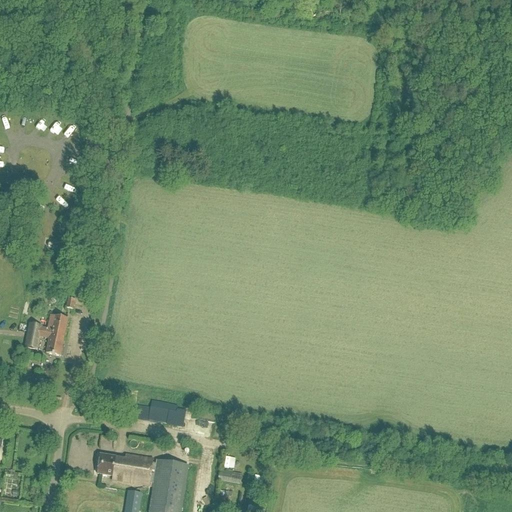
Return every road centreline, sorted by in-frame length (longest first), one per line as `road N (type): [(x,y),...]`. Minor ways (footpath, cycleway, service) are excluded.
road 1 (unclassified): [(62,419),(91,292),(109,153),(108,110),(95,74),(53,0)]
road 2 (track): [(62,419),(435,475)]
